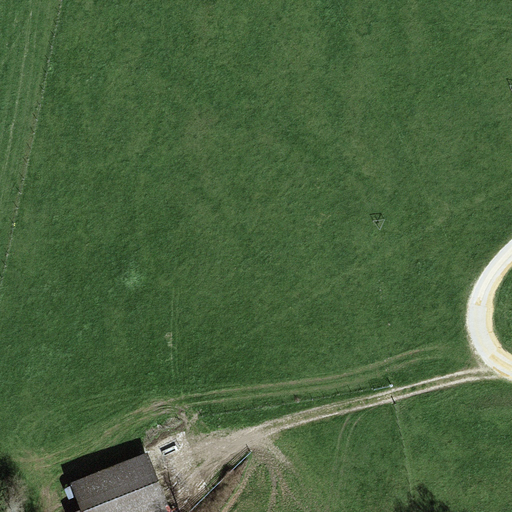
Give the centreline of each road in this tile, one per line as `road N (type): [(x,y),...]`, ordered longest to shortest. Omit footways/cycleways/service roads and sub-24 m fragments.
road 1 (track): [(185,448),(503,365)]
road 2 (unclassified): [(511,249),(482,278),(473,320),(487,358),(511,369)]
